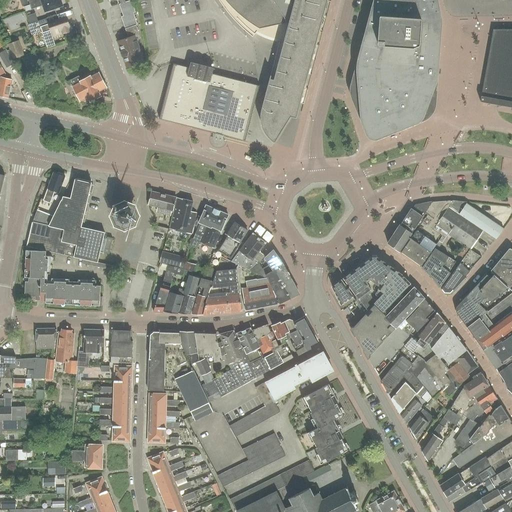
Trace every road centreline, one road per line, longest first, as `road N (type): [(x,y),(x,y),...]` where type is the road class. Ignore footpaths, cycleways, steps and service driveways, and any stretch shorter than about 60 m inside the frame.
road 1 (residential): [(446,511),(330,309),(316,301)]
road 2 (residential): [(316,301),(327,342),(421,511)]
road 3 (residential): [(144,511),(136,458),(140,324)]
road 4 (residential): [(317,175),(317,124),(349,0)]
road 5 (residential): [(316,301),(241,322),(140,324)]
road 6 (tertiary): [(291,189),(125,140)]
road 7 (tertiary): [(511,153),(433,153),(346,181)]
road 8 (tertiary): [(119,168),(282,213)]
road 9 (residential): [(0,306),(27,149)]
road 10 (tertiary): [(359,204),(409,184),(511,178)]
road 11 (residential): [(125,140),(130,118),(85,0)]
road 12 (residential): [(140,324),(43,321),(0,310)]
